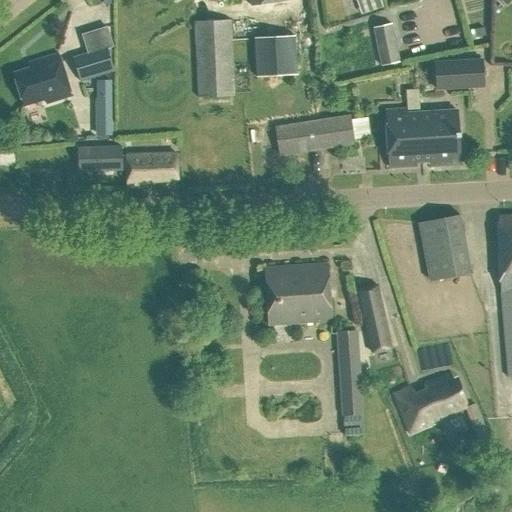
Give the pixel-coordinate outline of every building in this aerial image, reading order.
[(235,96),(231,19),(195,21),(199,98),(235,96)] [(391,22),(372,26),(380,65),(399,61),(391,22)] [(484,28),(470,31),(472,38),(486,35),(484,28)] [(254,38),(256,77),(297,75),(295,36),(254,38)] [(107,48),(73,58),(80,81),(114,71),(107,48)] [(45,104),(46,104),(72,96),(59,53),(28,63),(30,68),(13,73),(24,107),(44,100),(45,104)] [(435,91),(484,88),(482,59),(433,62),(435,91)] [(95,81),(96,136),(113,136),(112,80),(95,81)] [(407,108),(385,109),(388,169),(416,167),(416,164),(422,164),(419,112),(407,112),(407,108)] [(457,110),(419,112),(422,164),(428,164),(428,166),(460,164),(457,110)] [(355,145),(351,115),(275,126),(279,156),(355,145)] [(121,147),(78,148),(78,157),(78,163),(96,162),(96,169),(96,171),(122,171),(121,169),(127,169),(127,187),(148,186),(147,181),(177,180),(177,167),(177,154),(126,156),(121,156),(121,147)] [(472,273),(460,214),(418,222),(430,281),(472,273)] [(511,217),(497,218),(499,285),(507,378),(511,377),(511,217)] [(327,321),(323,264),(264,269),(268,325),(327,321)] [(371,354),(390,349),(393,349),(378,283),(356,288),(371,354)] [(358,331),(336,332),(341,415),(363,413),(358,331)] [(436,414),(460,405),(451,380),(447,381),(444,374),(422,382),(424,388),(410,392),(407,383),(389,390),(403,429),(437,417),(436,414)]
